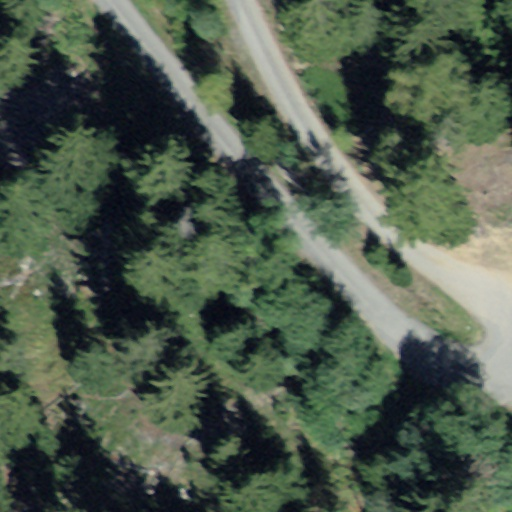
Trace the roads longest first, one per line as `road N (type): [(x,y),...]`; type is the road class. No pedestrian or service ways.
road 1 (residential): [(74,0),(190,198),(266,301),(325,359),(390,414),(480,413),(511,392)]
road 2 (residential): [(511,245),(329,125),(268,0)]
